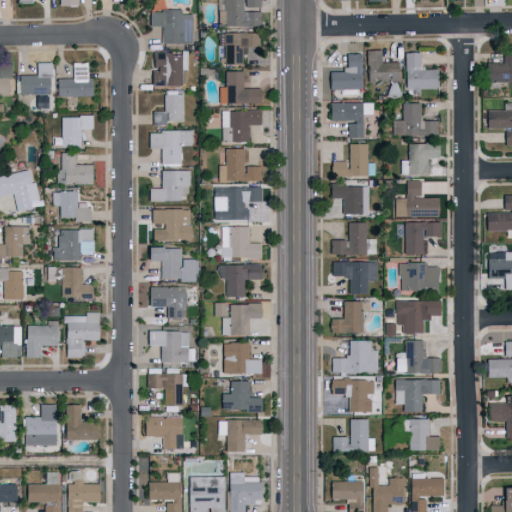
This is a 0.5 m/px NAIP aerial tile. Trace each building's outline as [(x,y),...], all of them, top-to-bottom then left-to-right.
[(224,0),(224,25),(259,26),(260,11),(242,10),(241,0),(224,0)] [(192,14),(181,13),(181,10),(148,9),(148,25),(162,26),(161,42),(192,43),(192,14)] [(258,46),(259,32),(224,32),(223,63),(241,63),(241,54),(245,54),(245,46),(258,46)] [(398,61),(380,62),(380,49),(366,50),(367,81),(398,81),(398,61)] [(485,62),(486,87),(499,86),(499,82),(511,81),(511,49),(503,50),(503,62),(485,62)] [(181,85),(181,69),(187,69),(187,52),(152,52),(152,70),(150,70),(150,84),(181,85)] [(405,88),(437,87),(437,69),(420,69),(420,52),(404,52),(405,88)] [(328,71),(328,88),(360,88),(361,53),(344,53),(344,71),(328,71)] [(36,74),(18,74),(19,93),(50,93),(49,61),(36,62),(36,74)] [(91,95),(91,77),(85,77),(85,61),(71,62),(71,77),(56,78),(56,96),(91,95)] [(9,63),(0,63),(0,94),(8,95),(9,63)] [(242,70),(224,71),(225,85),(217,85),(218,103),(259,102),(259,87),(242,88),(242,70)] [(181,91),(163,91),(164,111),(151,111),(151,124),(166,124),(166,120),(181,120),(181,91)] [(362,136),(361,113),(372,113),(372,101),(328,102),(328,120),(347,119),(347,137),(362,136)] [(420,119),(420,102),(402,102),(401,120),(392,119),(392,134),(437,135),(437,120),(420,119)] [(511,144),(511,102),(503,102),(503,109),(486,109),(486,128),(503,128),(503,144),(511,144)] [(248,141),(247,124),(259,124),(259,109),(220,110),(220,126),(230,126),(230,141),(248,141)] [(80,146),(79,128),(91,127),(91,115),(60,115),(60,127),(49,128),(49,146),(80,146)] [(191,130),(147,130),(148,148),(159,147),(160,163),(179,163),(179,145),(191,145),(191,130)] [(347,143),(348,167),(346,167),(345,160),(329,160),(329,176),(368,174),(366,142),(347,143)] [(406,142),(407,170),(427,170),(426,157),(437,157),(437,142),(406,142)] [(260,179),(260,165),(243,165),(243,148),(224,148),(225,180),(260,179)] [(91,183),(91,164),(74,164),(74,152),(58,152),(58,183),(91,183)] [(15,210),(31,207),(29,200),(38,199),(34,177),(30,178),(28,169),(0,174),(0,194),(12,193),(15,210)] [(187,169),(160,170),(160,187),(147,188),(147,200),(187,200),(187,169)] [(367,213),(367,184),(329,184),(329,197),(342,197),(341,213),(367,213)] [(260,185),(212,185),(212,219),(246,219),(246,201),(260,201),(260,185)] [(88,220),(88,201),(76,202),(76,190),(51,191),(51,205),(58,205),(58,217),(73,216),(73,221),(88,220)] [(485,228),(511,228),(511,194),(502,194),(502,211),(485,211),(485,228)] [(150,209),(150,223),(162,223),(163,228),(151,228),(151,240),(190,239),(190,208),(150,209)] [(438,220),(402,221),(403,253),(421,253),(421,235),(439,235),(438,220)] [(330,239),(330,253),(374,254),(375,238),(365,238),(365,222),(346,221),(346,239),(330,239)] [(28,225),(3,226),(3,243),(0,243),(0,256),(21,256),(21,243),(29,243),(28,225)] [(247,226),(223,225),(223,245),(220,245),(220,256),(260,257),(260,242),(247,242),(247,226)] [(91,228),(54,228),(54,259),(79,259),(79,253),(91,253),(91,228)] [(160,279),(198,280),(198,259),(180,258),(181,247),(146,246),(145,260),(160,260),(160,279)] [(511,251),(503,251),(503,256),(497,256),(497,252),(486,252),(486,278),(503,278),(503,289),(511,289),(511,251)] [(331,276),(347,275),(347,292),(367,292),(366,280),(376,280),(375,260),(330,261),(331,276)] [(424,261),(398,262),(399,288),(437,288),(436,265),(424,266),(424,261)] [(260,279),(260,264),(218,264),(218,278),(224,278),(225,296),(243,296),(243,279),(260,279)] [(81,266),(61,266),(61,296),(91,297),(92,283),(80,283),(81,266)] [(22,269),(0,268),(0,279),(3,280),(3,297),(21,297),(22,269)] [(185,286),(148,286),(147,306),(165,306),(165,318),(180,318),(181,306),(185,306),(185,286)] [(438,299),(395,300),(395,324),(402,324),(402,332),(422,332),(422,317),(439,317),(438,299)] [(368,310),(368,300),(342,300),(342,318),(329,317),(328,331),(361,332),(361,310),(368,310)] [(212,316),(225,315),(224,301),(212,302),(212,316)] [(247,335),(247,317),(259,317),(259,303),(228,303),(228,317),(220,317),(220,334),(247,335)] [(98,311),(85,311),(85,315),(64,314),(63,356),(83,356),(83,339),(98,339),(98,311)] [(39,357),(40,344),(57,344),(57,319),(39,319),(39,324),(25,324),(24,356),(39,357)] [(0,356),(15,357),(15,344),(20,344),(20,325),(0,324),(0,356)] [(159,360),(194,361),(194,349),(187,349),(188,331),(148,330),(148,345),(159,345),(159,360)] [(330,357),(330,372),(376,372),(377,349),(373,349),(373,340),(348,339),(348,357),(330,357)] [(423,339),(404,340),(404,352),(395,352),(395,372),(439,372),(439,357),(424,357),(423,339)] [(511,340),(502,341),(503,358),(485,359),(485,377),(506,376),(506,382),(511,382),(511,340)] [(221,373),(259,372),(259,358),(247,359),(247,341),(220,342),(221,373)] [(180,368),(170,368),(170,372),(145,373),(146,388),(163,387),(164,405),(182,404),(180,368)] [(420,410),(420,393),(438,393),(438,378),(394,379),(394,403),(402,403),(402,410),(420,410)] [(368,411),(368,393),(373,393),(373,379),(337,379),(336,394),(347,394),(347,411),(368,411)] [(259,397),(248,396),(248,380),(229,380),(229,393),(220,393),(219,409),(259,410),(259,397)] [(504,438),(511,437),(511,401),(486,402),(486,421),(504,420),(504,438)] [(0,438),(13,439),(14,404),(0,403),(0,438)] [(53,403),(38,403),(39,416),(22,416),(22,444),(54,444),(53,403)] [(96,439),(96,420),(78,421),(78,403),(63,404),(63,439),(96,439)] [(181,448),(181,417),(143,416),(143,436),(161,436),(161,447),(181,448)] [(216,439),(225,440),(224,450),(242,451),(243,433),(259,434),(259,419),(217,418),(216,439)] [(373,450),(373,437),(367,437),(366,418),(347,418),(348,435),(330,436),(331,451),(373,450)] [(428,418),(404,418),(403,431),(408,431),(408,449),(439,450),(439,435),(428,435),(428,418)] [(402,477),(387,477),(387,484),(377,484),(377,466),(367,466),(367,487),(371,487),(370,511),(385,511),(385,503),(401,503),(402,477)] [(81,483),(81,470),(67,470),(67,482),(65,482),(64,511),(80,511),(80,501),(97,502),(97,483),(81,483)] [(25,502),(43,501),(43,511),(58,511),(58,471),(44,471),(44,483),(25,484),(25,502)] [(242,471),(227,472),(227,511),(242,511),(242,504),(259,504),(258,476),(242,476),(242,471)] [(146,500),(164,500),(163,511),(177,511),(178,472),(166,472),(166,481),(146,481),(146,500)] [(222,511),(222,476),(187,476),(187,511),(222,511)] [(409,511),(424,511),(425,496),(441,496),(441,477),(420,477),(409,477),(409,511)] [(361,511),(361,480),(325,481),(326,499),(346,498),(346,511),(361,511)] [(511,511),(511,486),(500,486),(500,505),(487,505),(487,511),(511,511)]
